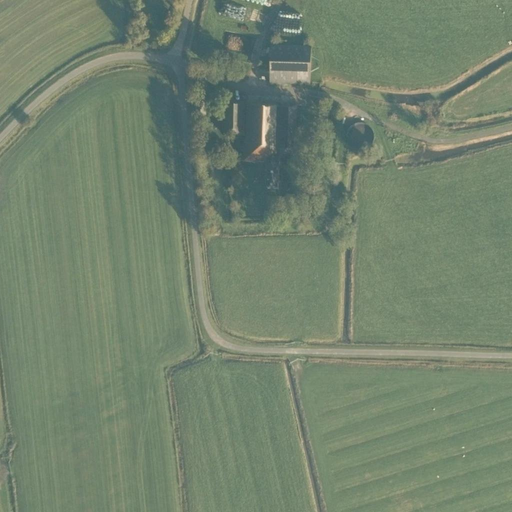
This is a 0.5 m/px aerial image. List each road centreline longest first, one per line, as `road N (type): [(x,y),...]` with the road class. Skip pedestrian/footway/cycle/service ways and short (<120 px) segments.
road 1 (unclassified): [(511,356),(284,352),(219,340),(202,307),(173,63)]
road 2 (unclassified): [(0,139),(87,67),(140,56),(173,63)]
